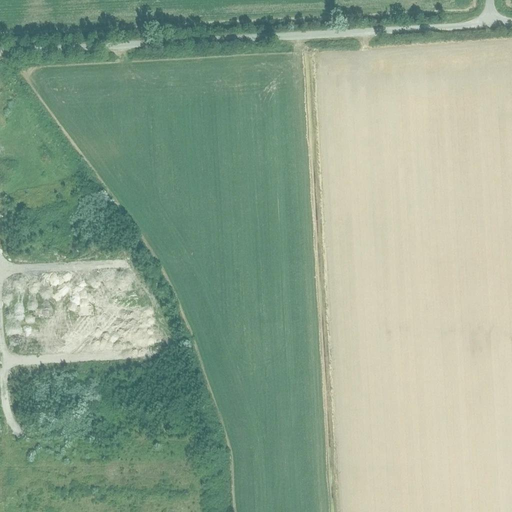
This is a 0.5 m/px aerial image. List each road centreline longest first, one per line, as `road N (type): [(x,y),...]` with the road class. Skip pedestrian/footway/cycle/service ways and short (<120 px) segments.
road 1 (unclassified): [(0,77),(511,49)]
road 2 (track): [(163,355),(17,359),(4,354),(0,340)]
road 3 (track): [(0,268),(120,263)]
